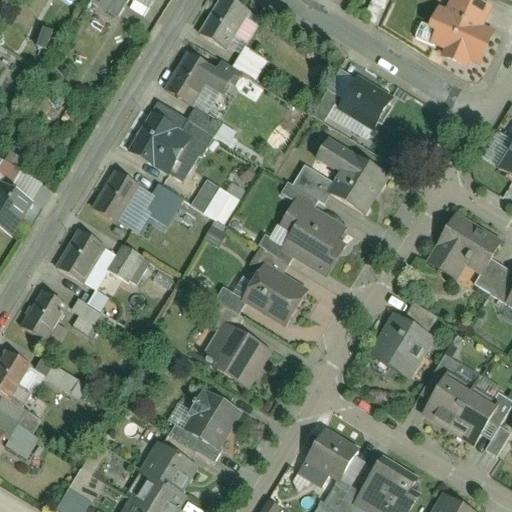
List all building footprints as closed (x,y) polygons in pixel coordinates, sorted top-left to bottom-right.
[(250,14),(231,0),(215,0),(196,26),(224,48),(250,14)] [(378,18),(385,1),(382,0),(371,0),(366,13),(378,18)] [(460,0),(449,15),(443,11),(420,40),(453,65),(475,37),(465,30),(478,13),(461,0),(460,0)] [(216,69),(186,48),(160,85),(190,107),(216,69)] [(373,133),(392,102),(354,77),(334,108),(373,133)] [(184,130),(156,113),(133,149),(160,166),(184,130)] [(511,184),(511,137),(491,173),(511,184)] [(334,140),(322,157),(354,177),(342,195),(362,207),(390,163),(373,153),(368,161),(334,140)] [(117,227),(141,189),(113,171),(88,208),(117,227)] [(0,230),(8,235),(31,200),(0,180),(0,230)] [(199,215),(216,188),(205,181),(188,208),(199,215)] [(166,227),(180,198),(153,186),(140,216),(166,227)] [(214,246),(238,203),(216,190),(200,217),(213,224),(204,240),(214,246)] [(337,229),(294,201),(278,226),(280,228),(289,233),(282,245),(325,273),(340,249),(329,242),(337,229)] [(438,211),(404,262),(437,284),(457,254),(464,259),(452,278),(511,317),(511,274),(507,282),(484,267),(496,249),(438,211)] [(80,287),(104,248),(76,230),(51,269),(80,287)] [(128,251),(113,276),(136,290),(151,265),(128,251)] [(303,294),(259,265),(238,298),(281,327),(303,294)] [(71,303),(42,285),(20,320),(48,339),(71,303)] [(85,307),(80,304),(67,325),(86,337),(108,301),(93,293),(85,307)] [(436,330),(403,309),(373,357),(405,377),(436,330)] [(211,327),(188,365),(238,396),(261,359),(211,327)] [(0,395),(11,402),(35,362),(2,343),(0,346),(0,395)] [(488,404),(439,372),(419,404),(468,435),(488,404)] [(239,415),(204,394),(179,433),(214,455),(239,415)] [(511,412),(502,428),(511,434),(511,412)] [(354,443),(320,422),(298,458),(331,479),(354,443)] [(163,511),(195,460),(154,436),(133,469),(144,475),(121,511),(163,511)] [(395,511),(414,480),(380,459),(354,503),(368,511),(395,511)] [(72,494),(95,510),(108,491),(85,475),(72,494)] [(53,511),(54,511),(86,511),(89,507),(66,492),(53,511)] [(470,511),(447,496),(435,511),(470,511)]
